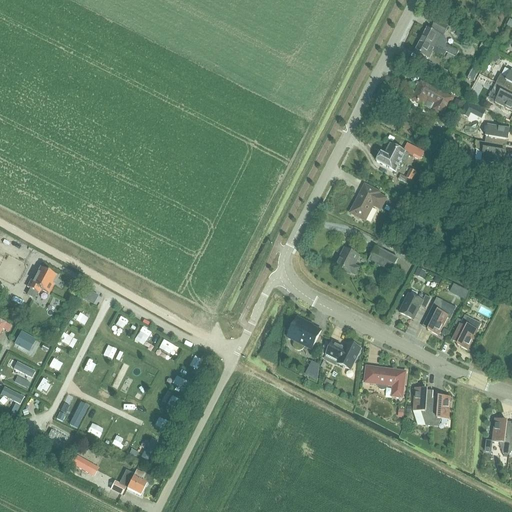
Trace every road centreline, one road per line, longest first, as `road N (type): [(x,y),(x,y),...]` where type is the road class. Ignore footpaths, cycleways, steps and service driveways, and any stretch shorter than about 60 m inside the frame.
road 1 (residential): [(283,277),(285,255),(416,0)]
road 2 (residential): [(511,395),(390,342),(283,277)]
road 3 (unclassified): [(159,511),(234,358)]
